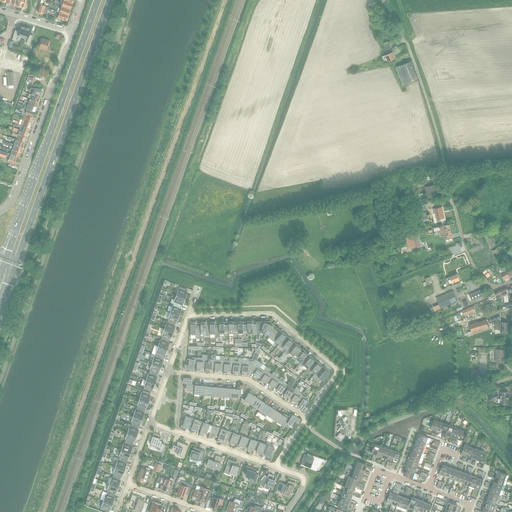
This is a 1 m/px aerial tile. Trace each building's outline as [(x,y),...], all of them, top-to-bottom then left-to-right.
[(72,3),(64,0),(60,0),(60,2),(58,2),(58,1),(55,0),(53,0),(52,2),(61,5),(70,9),(71,6),(72,6),(73,4),(72,3)] [(61,7),(57,5),(54,4),(53,6),(58,8),(57,11),(68,15),(69,15),(70,12),(69,12),(70,10),(61,6),(61,7)] [(66,21),(68,15),(57,11),(55,10),(54,12),(56,13),(55,16),(57,17),(63,19),(63,20),(65,21),(65,20),(66,21)] [(15,30),(12,40),(15,41),(17,36),(22,38),(22,36),(25,27),(19,25),(18,31),(15,30)] [(25,27),(22,36),(28,38),(26,43),(30,44),(33,35),(29,34),(31,29),(25,27)] [(40,42),(37,46),(39,47),(50,50),(51,50),(48,46),(50,41),(41,39),(40,42)] [(387,53),(392,51),(388,42),(383,44),(387,53)] [(395,59),(393,52),(382,56),(383,59),(386,58),(388,62),(395,59)] [(403,85),(418,79),(410,61),(396,67),(403,85)] [(33,81),(36,73),(30,71),(27,79),(33,81)] [(29,93),(28,93),(32,94),(40,97),(43,90),(42,88),(30,88),(29,91),(32,92),(31,94),(29,93)] [(28,93),(28,95),(27,98),(29,99),(30,99),(38,102),(40,97),(32,94),(28,93)] [(35,111),(36,107),(28,104),(25,103),(24,105),(21,104),(20,106),(24,107),(27,108),(35,111)] [(27,108),(24,107),(23,111),(22,110),(21,112),(25,114),(33,117),(35,111),(27,108)] [(25,114),(21,125),(29,128),(31,121),(33,117),(25,114)] [(13,127),(13,128),(16,129),(19,130),(27,133),(29,128),(21,125),(14,122),(14,124),(20,127),(19,129),(13,127)] [(12,132),(17,134),(26,137),(27,133),(19,130),(16,129),(13,128),(13,130),(18,132),(17,134),(12,132)] [(8,136),(8,137),(16,139),(24,142),(26,137),(17,134),(12,132),(11,135),(16,137),(16,139),(8,136)] [(16,139),(8,137),(8,139),(15,141),(14,144),(11,143),(10,143),(13,144),(22,147),(24,142),(16,139)] [(8,147),(8,148),(12,149),(21,152),(22,147),(13,144),(10,143),(11,143),(4,140),(4,142),(10,145),(13,146),(12,149),(8,147)] [(12,149),(8,148),(8,149),(10,150),(10,151),(11,151),(10,154),(19,157),(21,152),(12,149)] [(0,150),(0,153),(10,156),(8,162),(16,165),(19,157),(10,154),(0,150)] [(437,184),(425,187),(428,198),(439,196),(437,184)] [(442,206),(433,208),(433,213),(435,212),(437,220),(444,218),(442,206)] [(449,224),(433,228),(434,232),(440,230),(441,235),(445,235),(446,239),(446,242),(452,241),(452,238),(449,224)] [(413,236),(408,237),(411,247),(416,246),(416,247),(421,246),(418,234),(413,235),(413,236)] [(460,280),(458,274),(445,279),(446,281),(451,279),(453,283),(460,280)] [(176,295),(185,298),(186,295),(185,295),(187,289),(184,288),(179,287),(178,289),(176,295)] [(502,296),(507,294),(507,291),(506,287),(494,292),(497,298),(502,296)] [(472,300),(484,296),(482,289),(470,294),(472,300)] [(453,290),(436,298),(439,304),(440,308),(458,301),(453,290)] [(184,301),(185,298),(176,295),(174,300),(174,301),(173,304),(181,306),(183,300),(184,301)] [(179,312),(181,306),(173,304),(172,306),(170,312),(179,315),(180,312),(179,312)] [(473,306),(462,311),(464,314),(469,312),(468,312),(475,309),(473,306)] [(178,318),(179,315),(170,312),(168,317),(168,318),(167,320),(175,323),(177,317),(178,318)] [(472,333),(489,329),(486,319),(469,324),(472,333)] [(173,329),(175,323),(167,320),(166,323),(164,329),(173,332),(174,329),(173,329)] [(260,323),(256,324),(256,334),(260,334),(260,332),(265,333),(269,320),(264,320),(263,324),(260,323)] [(274,329),(272,328),(273,324),(269,320),(265,333),(269,335),(268,337),(270,339),(277,331),(274,329)] [(224,324),(224,321),(219,322),(219,324),(219,333),(224,333),(224,335),(229,335),(229,333),(228,333),(228,324),(224,324)] [(233,324),(233,321),(228,321),(228,324),(228,333),(229,333),(233,333),(233,335),(238,334),(238,333),(238,324),(237,324),(233,324)] [(247,334),(247,333),(247,324),(242,324),(242,321),(237,321),(237,324),(238,324),(238,333),(242,333),(242,334),(247,334)] [(252,324),(252,321),(247,321),(247,324),(247,333),(252,332),(252,334),(256,334),(256,324),(252,324)] [(201,338),(201,334),(200,325),(195,325),(195,322),(190,322),(189,332),(190,332),(190,334),(195,334),(195,338),(201,338)] [(205,325),(205,322),(200,322),(200,325),(201,334),(205,334),(205,335),(210,335),(210,333),(210,325),(209,325),(205,325)] [(214,325),(214,322),(209,322),(209,325),(210,325),(210,333),(214,333),(214,335),(219,335),(219,333),(219,324),(214,325)] [(508,329),(508,326),(508,322),(501,322),(500,333),(508,333),(508,329)] [(172,335),(173,332),(164,329),(162,334),(162,335),(161,337),(169,340),(171,334),(172,335)] [(284,337),(286,335),(282,332),(281,334),(277,331),(270,339),(274,342),(275,341),(278,344),(279,344),(284,337)] [(167,346),(169,340),(161,337),(160,340),(158,346),(167,349),(168,346),(167,346)] [(278,344),(277,345),(281,348),(282,347),(286,350),(291,343),(293,341),(290,338),(288,340),(284,337),(279,344),(278,344)] [(295,346),(291,343),(286,350),(285,351),(288,354),(289,353),(293,356),(298,349),(299,349),(300,347),(297,344),(295,346)] [(154,345),(151,353),(163,357),(165,351),(166,352),(167,349),(158,346),(154,345)] [(293,356),(292,357),(295,360),(296,359),(300,362),(306,355),(308,353),(304,350),(302,352),(299,349),(298,349),(293,356)] [(255,359),(258,353),(255,352),(252,359),(247,358),(247,362),(243,362),(242,370),(241,375),(246,374),(246,372),(248,372),(248,371),(251,371),(255,359)] [(163,357),(151,353),(150,356),(154,357),(152,363),(161,366),(162,363),(161,363),(163,357)] [(206,358),(207,354),(202,354),(202,358),(197,357),(197,364),(196,371),(201,370),(201,368),(202,368),(203,366),(205,367),(206,367),(206,358)] [(215,359),(216,355),(211,355),(211,359),(206,358),(206,367),(205,367),(205,372),(205,371),(210,371),(210,369),(211,369),(212,367),(214,368),(215,368),(215,359)] [(300,362),(299,363),(302,366),(303,365),(307,368),(313,361),(315,359),(311,356),(309,358),(306,355),(300,362)] [(225,360),(225,356),(220,356),(220,359),(215,359),(215,368),(214,368),(214,373),(214,372),(219,372),(219,370),(221,370),(221,368),(223,368),(224,368),(224,360),(225,360)] [(197,364),(197,357),(192,357),(191,359),(187,359),(186,364),(184,364),(184,369),(193,369),(194,364),(197,364)] [(234,361),(234,357),(229,357),(229,360),(225,360),(224,360),(224,368),(223,368),(223,374),(223,373),(228,372),(228,371),(230,371),(230,369),(233,369),(233,361),(234,361)] [(243,362),(243,358),(238,357),(238,361),(234,361),(233,361),(233,369),(232,374),(237,373),(237,371),(239,371),(239,370),(242,370),(243,362)] [(256,381),(259,376),(264,369),(266,366),(262,364),(262,363),(255,359),(251,371),(254,373),(253,374),(255,375),(253,377),(256,380),(256,381)] [(307,368),(306,369),(310,372),(311,371),(314,374),(320,367),(322,365),(318,362),(316,364),(313,361),(307,368)] [(160,369),(161,366),(152,363),(150,368),(150,369),(149,371),(157,374),(159,368),(160,369)] [(264,386),(267,381),(271,374),(268,372),(270,369),(266,366),(264,369),(259,376),(262,378),(261,379),(262,380),(261,382),(264,385),(264,386)] [(324,371),(320,367),(314,374),(311,377),(316,380),(318,377),(322,381),(323,379),(324,380),(329,372),(326,368),(324,371)] [(155,380),(157,374),(149,371),(148,374),(146,380),(155,383),(156,380),(155,380)] [(273,371),(271,374),(267,381),(269,383),(268,384),(270,385),(269,387),(272,390),(271,391),(272,391),(274,386),(279,379),(275,377),(277,374),(273,371)] [(281,376),(279,379),(274,386),(277,388),(276,389),(277,390),(276,392),(279,395),(279,396),(282,391),(287,384),(286,384),(283,382),(285,379),(281,376)] [(194,391),(194,385),(192,384),(192,378),(183,378),(183,382),(185,382),(184,388),(188,388),(188,391),(194,391)] [(155,383),(146,380),(143,379),(141,384),(144,386),(143,388),(151,391),(153,385),(154,386),(155,383)] [(289,381),(286,384),(287,384),(282,391),(284,393),(283,395),(285,395),(284,397),(287,400),(286,401),(287,401),(290,397),(289,396),(294,389),(290,387),(293,384),(289,381)] [(195,383),(195,382),(194,385),(194,391),(194,393),(203,394),(204,386),(198,385),(199,384),(195,383)] [(213,386),(213,384),(209,385),(209,386),(204,386),(203,394),(212,395),(213,386)] [(213,386),(212,395),(221,396),(222,387),(222,385),(218,385),(218,387),(213,386)] [(231,386),(227,386),(227,388),(222,387),(221,396),(230,397),(231,388),(231,386)] [(296,386),(294,389),(289,396),(290,397),(292,398),(291,400),(292,400),(291,402),(294,405),(294,406),(298,400),(302,394),(298,392),(300,389),(296,386)] [(240,387),(236,387),(236,388),(231,388),(230,397),(239,398),(240,389),(240,387)] [(139,398),(148,402),(149,399),(148,399),(150,393),(143,390),(142,393),(141,393),(139,398)] [(249,392),(244,399),(251,404),(256,397),(252,394),(253,393),(250,390),(249,392)] [(489,399),(499,395),(497,390),(487,393),(489,399)] [(509,398),(509,395),(508,395),(508,392),(500,391),(500,404),(502,404),(502,405),(506,405),(506,404),(508,404),(508,398),(509,398)] [(298,400),(301,402),(297,406),(305,412),(307,408),(306,407),(309,402),(305,399),(307,398),(302,394),(298,400)] [(257,395),(256,397),(251,404),(259,409),(264,402),(260,399),(260,398),(257,395)] [(147,405),(148,402),(139,398),(137,404),(138,404),(137,407),(144,410),(146,404),(147,404),(147,405)] [(265,416),(267,415),(271,407),(267,404),(268,403),(265,400),(264,402),(259,409),(258,411),(265,416)] [(274,420),(279,412),(275,409),(276,408),(273,405),(271,407),(267,415),(274,420)] [(142,416),(144,410),(137,407),(136,410),(135,410),(133,415),(142,419),(143,416),(142,416)] [(284,414),(283,415),(279,412),(274,420),(282,425),(283,423),(287,417),(288,416),(284,414)] [(283,423),(288,426),(289,424),(293,427),(296,422),(297,423),(300,419),(292,414),(289,419),(287,417),(283,423)] [(141,422),(142,419),(133,415),(131,421),(132,421),(131,424),(138,427),(140,421),(141,421),(141,422)] [(181,429),(181,428),(186,429),(187,427),(188,428),(189,426),(191,427),(194,419),(185,416),(184,421),(181,420),(180,429),(181,429)] [(190,432),(190,431),(195,432),(195,430),(197,431),(198,429),(200,430),(203,422),(194,419),(191,427),(190,432)] [(436,430),(439,421),(434,419),(431,428),(436,430)] [(441,432),(444,423),(439,421),(436,430),(441,432)] [(199,435),(199,434),(204,435),(204,433),(206,434),(206,432),(209,433),(212,425),(203,422),(200,430),(198,435),(199,435)] [(446,434),(449,425),(444,423),(441,432),(446,434)] [(136,433),(138,427),(131,424),(130,427),(129,427),(127,432),(136,436),(137,433),(137,432),(137,433),(136,433)] [(208,438),(212,438),(213,436),(215,437),(215,435),(218,436),(221,428),(212,425),(209,433),(207,438),(208,438)] [(451,436),(454,427),(449,425),(446,434),(451,436)] [(456,438),(459,429),(454,427),(451,436),(456,438)] [(216,441),(217,441),(221,441),(222,440),(224,440),(224,438),(227,439),(230,431),(221,428),(218,436),(216,441)] [(459,429),(456,438),(461,440),(465,431),(459,429)] [(234,448),(236,443),(239,435),(230,431),(227,439),(230,440),(229,442),(231,443),(230,444),(234,447),(234,448)] [(135,439),(136,436),(127,432),(125,438),(126,438),(125,441),(132,444),(134,438),(135,438),(135,439)] [(162,452),(164,444),(161,443),(159,440),(161,436),(153,433),(150,444),(157,447),(156,449),(157,450),(162,452)] [(340,433),(336,437),(340,441),(344,437),(340,433)] [(417,439),(426,443),(428,437),(419,434),(417,439)] [(243,451),(245,446),(248,438),(239,435),(236,443),(239,444),(238,445),(240,446),(239,448),(243,450),(243,451)] [(252,454),(254,449),(253,449),(256,441),(248,438),(245,446),(247,447),(247,448),(248,449),(248,451),(252,453),(252,454)] [(424,448),(426,443),(417,439),(415,444),(424,448)] [(130,450),(132,444),(125,441),(124,444),(123,444),(121,449),(130,453),(131,450),(131,449),(131,450),(130,450)] [(188,447),(185,446),(185,444),(177,441),(177,442),(178,442),(176,446),(173,444),(171,449),(179,452),(177,455),(184,457),(188,447)] [(260,457),(261,457),(263,452),(265,444),(256,441),(253,449),(254,449),(256,450),(256,452),(257,452),(257,454),(261,456),(260,457)] [(376,455),(379,445),(374,443),(371,453),(373,454),(372,457),(375,458),(376,455)] [(270,460),(270,461),(275,454),(272,452),(274,447),(265,444),(263,452),(265,453),(265,455),(266,455),(266,457),(270,460)] [(422,453),(424,448),(415,444),(413,449),(422,453)] [(466,456),(470,446),(465,444),(461,454),(466,456)] [(379,445),(376,455),(381,457),(384,447),(379,445)] [(471,458),(475,448),(470,446),(466,456),(471,458)] [(205,451),(194,447),(193,450),(192,450),(189,458),(197,460),(197,459),(202,461),(205,451)] [(386,459),(390,449),(384,447),(381,457),(386,459)] [(476,459),(480,450),(475,448),(471,458),(476,459)] [(129,456),(130,453),(121,449),(119,455),(120,455),(119,458),(126,461),(128,455),(129,455),(129,456)] [(391,460),(395,451),(390,449),(386,459),(391,460)] [(421,458),(422,453),(413,449),(411,454),(421,458)] [(480,450),(476,459),(482,462),(485,452),(480,450)] [(395,451),(391,460),(396,463),(400,453),(395,451)] [(317,471),(314,470),(323,458),(307,453),(306,453),(309,454),(308,455),(304,454),(301,464),(309,467),(308,468),(307,468),(317,471)] [(419,463),(421,458),(411,454),(409,459),(419,463)] [(218,468),(222,457),(216,455),(214,461),(208,459),(206,464),(218,468)] [(125,467),(124,467),(126,461),(119,458),(115,457),(113,461),(116,462),(115,466),(124,470),(125,467),(125,466),(125,467)] [(232,473),(236,474),(236,473),(239,474),(241,468),(238,467),(239,466),(235,464),(236,462),(228,459),(226,464),(228,464),(225,472),(226,471),(232,473),(232,474),(232,473)] [(417,468),(419,463),(409,459),(407,464),(417,468)] [(356,467),(365,470),(367,465),(358,461),(356,467)] [(159,472),(161,465),(156,463),(153,470),(159,472)] [(415,473),(417,468),(407,464),(406,469),(415,473)] [(444,476),(448,466),(443,464),(439,474),(444,476)] [(123,473),(124,470),(115,466),(113,472),(114,472),(113,475),(120,478),(122,472),(123,472),(123,473)] [(245,475),(249,477),(248,480),(256,483),(259,475),(254,473),(255,469),(246,466),(244,471),(244,472),(244,471),(246,472),(245,475)] [(449,478),(453,468),(448,466),(444,476),(449,478)] [(145,481),(150,468),(146,467),(145,469),(141,467),(137,480),(141,481),(142,480),(145,481)] [(363,475),(365,470),(356,467),(354,472),(363,475)] [(454,479),(458,470),(453,468),(449,478),(454,479)] [(413,478),(415,473),(406,469),(404,475),(413,478)] [(459,481),(463,472),(458,470),(454,479),(459,481)] [(496,476),(505,480),(507,474),(498,471),(496,476)] [(358,480),(361,481),(363,475),(354,472),(352,477),(358,480)] [(464,483),(468,474),(463,472),(459,481),(464,483)] [(275,478),(274,480),(272,479),(274,475),(268,474),(268,476),(265,475),(263,477),(261,479),(262,479),(261,482),(262,483),(264,484),(264,483),(265,483),(264,488),(269,489),(269,487),(271,488),(272,488),(275,478)] [(470,485),(473,476),(468,474),(464,483),(470,485)] [(118,484),(120,478),(113,475),(112,478),(111,478),(109,483),(118,487),(119,484),(119,483),(119,484),(118,484)] [(352,477),(349,476),(347,481),(356,484),(358,480),(352,477)] [(475,487),(478,478),(473,476),(470,485),(475,487)] [(503,484),(505,480),(496,476),(494,481),(503,484)] [(171,485),(174,478),(170,477),(169,480),(161,477),(158,487),(165,490),(168,484),(171,485)] [(478,478),(475,487),(480,489),(484,480),(478,478)] [(292,485),(293,482),(290,481),(289,484),(287,483),(287,484),(279,482),(276,490),(284,492),(283,495),(288,496),(289,497),(290,492),(291,493),(294,486),(292,485)] [(354,490),(356,484),(347,481),(345,486),(354,490)] [(501,490),(503,484),(494,481),(492,486),(501,490)] [(189,493),(192,485),(185,482),(184,485),(180,484),(177,494),(184,497),(186,492),(189,493)] [(117,490),(118,487),(109,483),(107,489),(108,489),(107,492),(114,495),(116,489),(117,489),(117,490)] [(352,495),(354,490),(345,486),(343,491),(352,495)] [(499,495),(501,490),(492,486),(490,491),(499,495)] [(205,503),(210,490),(201,487),(199,491),(195,489),(192,499),(200,502),(200,500),(202,501),(202,502),(205,503)] [(395,494),(397,490),(394,489),(392,493),(390,492),(387,501),(392,503),(395,494)] [(350,500),(352,495),(343,491),(341,496),(350,500)] [(497,500),(499,495),(490,491),(488,496),(495,499),(497,500)] [(112,501),(114,495),(107,492),(106,495),(105,495),(103,500),(112,504),(113,500),(113,501),(112,501)] [(134,510),(135,509),(139,511),(138,511),(144,511),(148,503),(141,501),(143,498),(131,494),(132,494),(130,501),(130,499),(134,501),(133,503),(136,504),(134,510)] [(395,494),(392,503),(397,505),(400,496),(395,494)] [(348,505),(350,500),(341,496),(339,501),(348,505)] [(402,507),(406,498),(400,496),(397,505),(402,507)] [(495,505),(497,500),(495,499),(488,496),(486,501),(495,505)] [(217,498),(212,497),(209,506),(214,507),(216,508),(216,507),(220,508),(224,499),(219,498),(217,497),(217,498)] [(412,497),(411,500),(408,506),(409,506),(413,508),(417,499),(412,497)] [(241,509),(243,501),(235,498),(232,502),(229,501),(226,511),(227,511),(231,511),(232,511),(231,511),(236,511),(238,508),(241,509)] [(407,509),(409,506),(408,506),(411,500),(406,498),(402,507),(407,509)] [(418,510),(422,501),(417,499),(413,508),(418,510)] [(111,507),(112,504),(103,500),(101,506),(102,506),(101,509),(106,511),(108,511),(110,506),(111,506),(111,507)] [(163,505),(152,501),(152,502),(149,511),(150,511),(164,511),(160,511),(162,505),(163,505)] [(346,510),(348,505),(339,501),(337,506),(346,510)] [(423,511),(427,503),(422,501),(418,510),(423,511)] [(494,510),(495,505),(486,501),(484,506),(494,510)] [(446,507),(455,511),(457,506),(448,502),(446,507)] [(427,503),(423,511),(429,511),(432,505),(427,503)]
